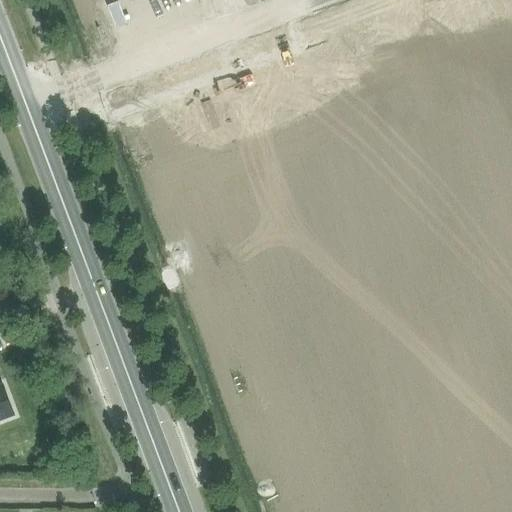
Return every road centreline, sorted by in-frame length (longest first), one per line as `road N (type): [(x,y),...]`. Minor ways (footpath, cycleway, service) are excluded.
road 1 (secondary): [(177,511),(23,107)]
road 2 (residential): [(23,107),(306,0)]
